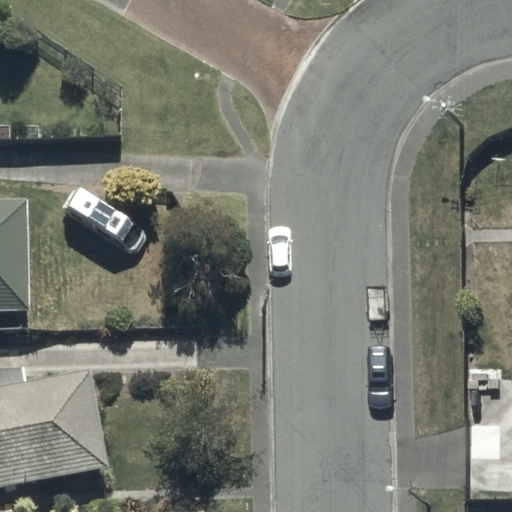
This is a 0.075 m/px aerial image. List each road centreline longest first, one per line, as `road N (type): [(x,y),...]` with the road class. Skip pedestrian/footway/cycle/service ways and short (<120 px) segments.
road 1 (residential): [(338,511),(332,174),(345,114)]
road 2 (residential): [(345,114),(180,0)]
road 3 (residential): [(345,114),(371,67),(405,36),(484,0)]
